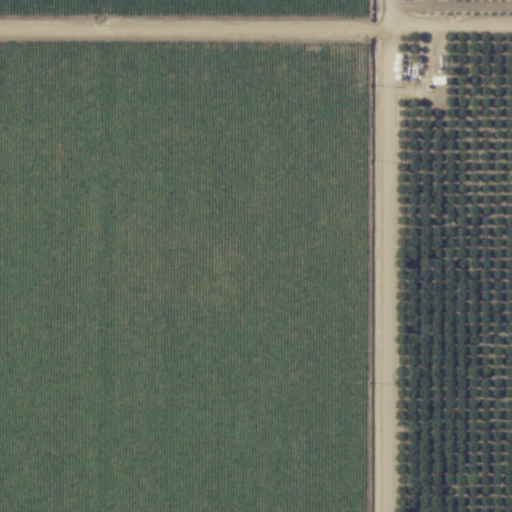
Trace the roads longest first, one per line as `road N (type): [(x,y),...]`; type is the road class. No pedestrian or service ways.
road 1 (residential): [(351,511),(353,0)]
road 2 (residential): [(511,37),(0,38)]
